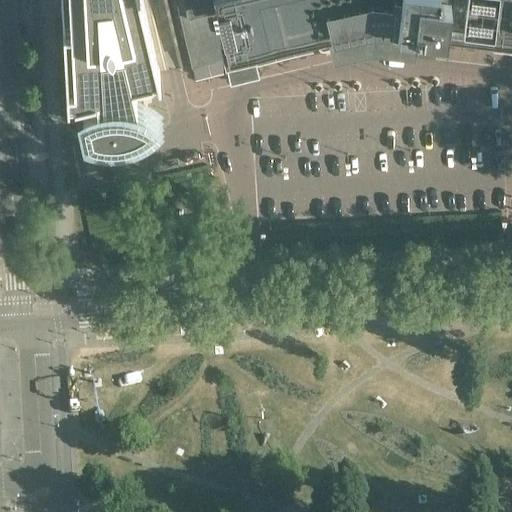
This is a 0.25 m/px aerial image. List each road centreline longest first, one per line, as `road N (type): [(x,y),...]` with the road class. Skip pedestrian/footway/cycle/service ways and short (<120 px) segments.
road 1 (tertiary): [(511,297),(23,323)]
road 2 (residential): [(5,0),(23,323)]
road 3 (residential): [(39,501),(32,356),(23,323)]
